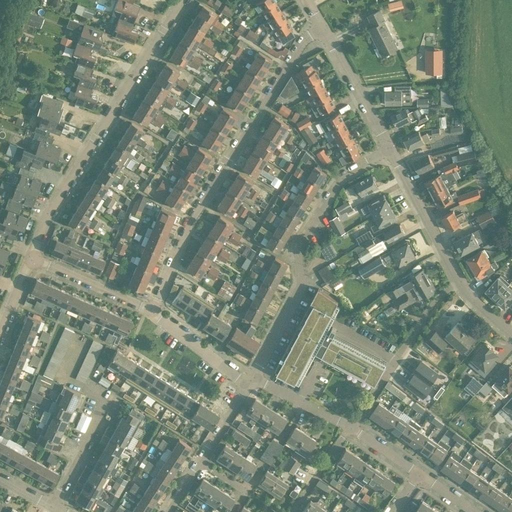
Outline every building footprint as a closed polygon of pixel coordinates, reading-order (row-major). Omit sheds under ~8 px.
[(117,0),(114,9),(112,15),(119,18),(133,23),(134,19),(137,12),(140,5),(132,3),(125,0),(117,0)] [(216,10),(221,2),(217,0),(216,0),(212,7),(216,10)] [(262,12),(275,3),(273,0),(261,0),(256,3),(262,12)] [(199,3),(198,4),(199,4),(195,10),(198,12),(197,14),(210,23),(216,13),(199,3)] [(267,20),(280,11),(275,3),(262,12),(267,20)] [(75,13),(89,18),(92,10),(78,5),(75,13)] [(221,12),(225,15),(230,8),(225,5),(221,12)] [(234,10),(230,8),(225,15),(229,17),(234,10)] [(380,10),(367,16),(373,27),(368,30),(381,56),(397,48),(384,22),(386,21),(380,10)] [(286,20),(280,11),(267,20),(262,23),(264,27),(270,24),(272,28),(286,20)] [(29,13),(25,23),(40,28),(43,18),(29,13)] [(197,14),(191,23),(205,31),(207,27),(210,30),(214,25),(210,23),(197,14)] [(131,30),(133,23),(119,18),(112,36),(133,44),(137,32),(131,30)] [(69,19),(66,27),(81,33),(77,43),(91,48),(106,53),(107,50),(100,47),(102,39),(95,36),(98,30),(94,29),(84,25),(69,19)] [(225,25),(217,20),(214,25),(219,28),(221,30),(225,25)] [(294,37),(290,30),(292,29),(286,20),(272,28),(278,38),(282,44),(294,37)] [(191,23),(186,32),(211,47),(213,43),(202,36),(205,31),(191,23)] [(240,24),(236,32),(240,34),(245,27),(240,24)] [(218,35),(221,30),(219,28),(214,25),(210,30),(218,35)] [(249,39),(254,32),(249,30),(245,37),(249,39)] [(193,49),(196,45),(207,52),(211,47),(186,32),(180,41),(193,49)] [(254,42),(258,35),(254,32),(249,39),(254,42)] [(60,42),(70,46),(72,41),(62,37),(60,42)] [(239,40),(234,49),(240,53),(243,49),(244,50),(247,45),(239,40)] [(180,41),(175,49),(200,65),(202,61),(191,53),(193,49),(180,41)] [(261,41),(259,45),(260,46),(264,48),(267,50),(269,46),(266,44),(261,41)] [(74,62),(77,63),(91,68),(96,57),(89,54),(91,48),(77,43),(73,54),(77,55),(74,62)] [(211,47),(207,52),(213,56),(216,51),(211,47)] [(182,66),(185,62),(197,70),(200,65),(175,49),(169,58),(182,66)] [(12,59),(21,62),(24,54),(15,50),(12,59)] [(253,61),(266,69),(271,61),(258,53),(253,61)] [(442,53),(427,54),(428,74),(443,73),(442,53)] [(6,67),(17,71),(20,63),(9,59),(6,67)] [(247,70),(260,78),(266,69),(253,61),(247,70)] [(225,62),(223,66),(230,70),(232,66),(225,62)] [(89,75),(91,68),(77,63),(73,74),(80,77),(77,83),(92,89),(96,77),(89,75)] [(177,83),(185,88),(188,83),(180,78),(179,79),(176,77),(179,71),(166,63),(160,72),(173,81),(176,83),(177,83)] [(227,74),(230,70),(223,66),(220,70),(227,74)] [(303,82),(306,88),(320,80),(315,71),(314,71),(310,66),(298,72),(299,73),(296,75),(300,83),(303,82)] [(242,78),(255,86),(260,78),(247,70),(242,78)] [(160,72),(155,81),(168,89),(171,84),(174,86),(176,83),(173,81),(160,72)] [(291,76),(279,95),(284,99),(298,91),(291,77),(291,76)] [(237,87),(250,95),(255,86),(242,78),(237,87)] [(320,80),(306,88),(310,96),(311,96),(324,89),(320,80)] [(149,90),(174,105),(177,100),(169,95),(168,96),(165,94),(168,89),(155,81),(149,90)] [(217,90),(219,86),(212,82),(210,86),(217,90)] [(71,101),(78,104),(92,109),(96,98),(89,95),(92,89),(77,83),(71,101)] [(177,83),(176,83),(174,86),(174,87),(182,92),(185,88),(177,83)] [(395,92),(385,92),(385,105),(410,105),(410,86),(395,86),(395,92)] [(231,95),(244,103),(250,95),(237,87),(231,95)] [(441,107),(452,107),(443,88),(440,88),(441,107)] [(312,100),(315,105),(329,98),(324,89),(311,96),(310,96),(305,99),(307,103),(312,100)] [(149,90),(144,98),(157,107),(161,110),(164,105),(171,110),(174,105),(149,90)] [(43,115),(58,120),(62,109),(53,105),(55,99),(41,94),(39,100),(41,101),(36,112),(42,115),(43,115)] [(239,112),(244,103),(231,95),(226,104),(239,112)] [(144,98),(138,107),(163,123),(166,118),(158,113),(157,114),(154,111),(157,107),(144,98)] [(311,107),(316,116),(334,106),(329,98),(315,105),(311,107)] [(201,101),(198,105),(205,109),(208,105),(201,101)] [(203,113),(205,109),(198,105),(196,109),(203,113)] [(281,114),(286,107),(282,105),(277,112),(281,114)] [(146,124),(149,120),(152,122),(152,123),(160,128),(163,123),(138,107),(133,116),(146,124)] [(286,117),(290,110),(286,107),(281,114),(286,117)] [(428,120),(425,113),(422,114),(418,108),(411,111),(408,113),(405,109),(391,115),(396,127),(414,118),(418,125),(428,120)] [(217,117),(230,126),(235,117),(223,109),(217,117)] [(294,122),(299,115),(294,113),(290,120),(294,122)] [(324,133),(329,130),(343,123),(338,114),(329,119),(328,117),(318,122),(324,133)] [(63,122),(58,120),(43,115),(42,115),(38,126),(36,125),(34,131),(39,133),(47,137),(50,131),(58,134),(63,122)] [(212,126),(225,134),(230,126),(217,117),(212,126)] [(274,117),(268,126),(286,136),(288,133),(284,130),(287,126),(274,117)] [(190,118),(185,126),(191,130),(192,128),(196,122),(190,118)] [(300,130),(310,124),(306,118),(296,123),(300,130)] [(131,122),(124,133),(132,138),(136,140),(148,148),(150,145),(151,144),(139,136),(143,130),(131,122)] [(324,133),(323,133),(328,142),(330,141),(334,139),(347,132),(343,123),(329,130),(324,133)] [(212,126),(206,134),(219,143),(221,141),(224,135),(225,134),(212,126)] [(268,126),(263,134),(276,143),(280,138),(283,140),(286,136),(268,126)] [(463,133),(462,127),(450,128),(451,135),(463,133)] [(311,131),(304,136),(307,140),(314,135),(311,131)] [(419,131),(403,139),(409,150),(430,140),(426,133),(421,136),(419,131)] [(334,139),(330,141),(332,146),(336,143),(338,148),(352,140),(347,132),(334,139)] [(53,139),(47,137),(39,133),(36,140),(39,140),(34,152),(45,156),(55,160),(59,148),(50,145),(53,139)] [(124,133),(117,145),(129,152),(131,149),(131,148),(136,140),(132,138),(124,133)] [(206,134),(201,143),(214,151),(215,150),(218,144),(219,143),(206,134)] [(258,143),(271,151),(276,143),(263,134),(258,143)] [(317,140),(314,135),(307,140),(310,144),(317,140)] [(357,149),(352,140),(338,148),(343,156),(339,158),(342,164),(358,155),(356,150),(357,149)] [(252,151),(266,160),(271,151),(258,143),(252,151)] [(14,165),(20,167),(28,170),(30,165),(40,168),(45,156),(34,152),(17,145),(12,157),(17,159),(14,165)] [(129,152),(117,145),(110,156),(122,163),(126,166),(129,160),(131,160),(132,159),(138,163),(140,160),(134,156),(134,155),(129,152)] [(181,150),(190,155),(192,150),(184,145),(181,150)] [(448,149),(433,153),(434,157),(442,155),(449,153),(458,151),(457,147),(448,149)] [(191,153),(189,156),(192,158),(205,166),(211,157),(198,149),(194,155),(191,153)] [(284,153),(277,149),(274,153),(281,157),(284,153)] [(187,159),(190,155),(181,150),(178,154),(187,159)] [(316,154),(317,156),(320,160),(327,156),(323,150),(316,154)] [(247,160),(260,168),(266,160),(252,151),(247,160)] [(459,165),(476,160),(474,151),(457,156),(459,165)] [(419,174),(434,167),(428,155),(414,162),(419,174)] [(110,156),(103,167),(115,174),(120,178),(122,174),(123,173),(117,170),(122,163),(110,156)] [(190,161),(186,166),(200,175),(205,166),(192,158),(189,156),(187,159),(190,161)] [(323,165),(330,160),(327,156),(320,160),(323,165)] [(242,168),(255,177),(260,168),(247,160),(242,168)] [(287,161),(283,167),(288,171),(292,164),(287,161)] [(173,163),(170,167),(178,173),(181,168),(173,163)] [(440,174),(426,181),(429,187),(428,189),(431,195),(447,187),(446,187),(458,181),(453,172),(454,172),(459,170),(456,163),(450,165),(438,170),(440,174)] [(304,171),(302,175),(319,185),(325,174),(326,173),(321,170),(322,168),(318,164),(316,167),(314,166),(314,167),(311,172),(306,168),(304,171)] [(180,169),(178,173),(181,175),(194,183),(200,175),(186,166),(183,172),(180,169)] [(266,166),(264,170),(271,175),(273,171),(273,170),(266,166)] [(34,172),(28,170),(20,167),(17,174),(19,175),(15,185),(36,193),(41,182),(32,178),(34,172)] [(115,174),(103,167),(96,178),(108,185),(115,174)] [(175,177),(178,173),(170,167),(167,172),(175,177)] [(298,167),(295,171),(302,175),(304,171),(298,167)] [(474,178),(486,175),(483,168),(476,171),(477,173),(473,175),(474,178)] [(179,178),(175,184),(188,192),(194,183),(181,175),(178,173),(176,176),(179,178)] [(238,173),(233,182),(246,191),(249,192),(252,189),(249,187),(252,182),(238,173)] [(300,178),(299,180),(304,183),(300,189),(312,196),(318,185),(319,185),(302,175),(300,178)] [(359,190),(355,192),(358,198),(362,196),(362,197),(378,188),(371,176),(356,185),(359,190)] [(108,185),(96,178),(89,189),(101,196),(108,185)] [(124,186),(127,182),(120,178),(117,182),(124,186)] [(162,180),(159,185),(168,190),(171,185),(162,180)] [(227,191),(241,199),(246,191),(233,182),(227,191)] [(168,190),(167,191),(170,192),(183,201),(188,192),(175,184),(172,189),(169,188),(168,190)] [(32,206),(36,193),(15,185),(11,198),(9,197),(6,203),(21,208),(23,202),(32,206)] [(165,195),(168,190),(159,185),(156,190),(165,195)] [(457,197),(457,196),(455,192),(450,194),(447,187),(431,195),(434,201),(436,201),(439,206),(453,199),(457,197)] [(101,196),(89,189),(82,200),(94,207),(101,196)] [(296,196),(293,200),(305,207),(312,196),(300,189),(296,196)] [(457,196),(457,197),(460,204),(481,197),(478,189),(457,196)] [(222,199),(236,208),(241,199),(227,191),(222,199)] [(177,210),(183,201),(170,192),(164,201),(177,210)] [(134,203),(132,209),(141,212),(141,211),(142,212),(147,198),(141,194),(134,203)] [(108,196),(106,199),(113,204),(115,200),(108,196)] [(375,217),(391,208),(384,196),(361,209),(364,214),(371,210),(375,217)] [(286,200),(284,202),(290,205),(286,212),(298,219),(305,207),(293,200),(288,197),(286,201),(286,200)] [(111,208),(113,204),(106,199),(103,203),(111,208)] [(230,216),(236,208),(222,199),(216,208),(230,216)] [(94,207),(82,200),(75,211),(87,219),(94,207)] [(488,204),(492,210),(500,206),(497,200),(488,204)] [(339,216),(344,213),(352,208),(348,201),(335,208),(339,216)] [(21,208),(6,203),(4,209),(1,207),(0,209),(0,220),(18,227),(23,229),(27,218),(18,215),(21,208)] [(500,206),(492,210),(490,211),(493,216),(502,211),(500,206)] [(378,223),(371,227),(374,232),(381,228),(397,220),(391,208),(375,217),(378,223)] [(139,217),(141,212),(132,209),(130,213),(139,217)] [(156,219),(170,224),(174,215),(160,209),(156,219)] [(248,209),(246,213),(250,216),(254,218),(257,220),(259,217),(255,215),(253,212),(248,209)] [(480,223),(493,216),(490,211),(490,210),(477,216),(480,223)] [(79,230),(87,219),(75,211),(68,223),(79,230)] [(270,211),(267,215),(274,220),(277,216),(270,211)] [(453,211),(442,217),(449,230),(460,224),(460,223),(466,220),(463,214),(456,217),(453,211)] [(291,230),(298,219),(286,212),(279,223),(291,230)] [(345,232),(336,216),(329,220),(338,236),(345,232)] [(493,216),(480,223),(483,228),(495,222),(493,216)] [(214,226),(227,234),(232,225),(219,217),(214,226)] [(251,229),(255,222),(247,217),(243,224),(251,229)] [(94,218),(91,222),(99,226),(101,222),(94,218)] [(128,218),(126,222),(135,226),(137,221),(128,218)] [(152,228),(166,234),(170,224),(156,219),(152,228)] [(18,227),(2,221),(0,220),(0,240),(1,241),(3,236),(13,239),(18,227)] [(97,230),(99,226),(91,222),(89,226),(97,230)] [(126,222),(124,227),(133,231),(135,226),(126,222)] [(284,241),(291,230),(279,223),(273,234),(284,241)] [(214,226),(208,235),(221,243),(225,237),(228,239),(230,236),(227,234),(214,226)] [(264,236),(269,239),(266,245),(277,253),(284,241),(273,234),(261,226),(258,230),(265,234),(264,236)] [(375,238),(373,239),(376,244),(382,240),(386,238),(388,242),(404,234),(400,226),(385,234),(384,231),(374,236),(375,238)] [(131,235),(133,231),(124,227),(122,232),(131,235)] [(148,238),(162,244),(166,234),(152,228),(148,238)] [(461,252),(461,253),(478,245),(475,238),(482,234),(479,229),(472,233),(472,232),(455,241),(458,246),(456,247),(459,253),(461,252)] [(63,257),(74,232),(70,230),(67,237),(65,236),(63,243),(52,238),(49,245),(53,247),(51,252),(63,257)] [(233,231),(230,236),(238,241),(242,236),(233,231)] [(372,238),(373,237),(369,231),(356,239),(359,245),(364,242),(372,238)] [(75,263),(82,246),(75,243),(75,241),(78,234),(74,232),(63,257),(75,263)] [(122,232),(120,236),(129,240),(131,235),(122,232)] [(216,252),(221,243),(208,235),(203,243),(216,252)] [(236,246),(238,241),(230,236),(228,239),(227,241),(236,246)] [(144,247),(158,253),(162,244),(148,238),(144,247)] [(372,238),(364,242),(367,248),(368,249),(376,244),(373,239),(372,238)] [(0,248),(0,244),(1,241),(0,240),(0,260),(4,262),(8,251),(0,248)] [(376,244),(368,249),(372,257),(387,248),(382,240),(376,244)] [(118,241),(116,246),(125,250),(127,245),(118,241)] [(401,248),(394,252),(392,249),(380,256),(359,268),(365,278),(386,267),(384,265),(396,258),(400,265),(415,257),(414,256),(416,255),(413,249),(411,250),(407,242),(400,246),(401,248)] [(197,252),(210,260),(216,252),(203,243),(197,252)] [(331,243),(322,248),(327,260),(337,255),(331,243)] [(75,263),(87,268),(93,255),(88,253),(89,249),(82,246),(75,263)] [(114,251),(123,255),(125,250),(116,246),(114,251)] [(140,257),(154,263),(158,253),(144,247),(140,257)] [(367,248),(358,254),(363,262),(372,257),(368,249),(367,248)] [(227,259),(230,254),(222,249),(219,253),(227,259)] [(482,250),(468,259),(475,272),(473,273),(477,279),(488,272),(488,273),(494,270),(494,269),(498,267),(495,261),(494,261),(491,264),(487,257),(489,256),(484,249),(482,251),(482,250)] [(495,252),(490,255),(494,261),(495,261),(504,255),(501,250),(496,253),(495,252)] [(205,269),(205,268),(210,260),(197,252),(192,261),(205,269)] [(225,263),(227,259),(219,253),(216,257),(225,263)] [(105,260),(93,255),(87,268),(100,273),(105,260)] [(136,266),(150,272),(154,263),(140,257),(136,266)] [(268,270),(280,276),(286,265),(274,258),(268,270)] [(255,263),(263,267),(265,263),(257,259),(255,263)] [(117,269),(119,264),(110,261),(108,265),(117,269)] [(208,271),(208,270),(205,268),(205,269),(192,261),(186,270),(199,278),(203,272),(206,274),(205,276),(214,281),(216,276),(208,271)] [(418,263),(411,269),(413,272),(421,268),(418,263)] [(113,279),(117,269),(108,265),(104,275),(113,279)] [(208,271),(216,276),(220,271),(211,265),(208,270),(208,271)] [(132,275),(146,281),(150,272),(136,266),(132,275)] [(321,276),(330,271),(327,266),(318,271),(321,276)] [(262,281),(274,288),(280,276),(268,270),(262,281)] [(403,292),(428,278),(423,270),(409,277),(409,278),(403,281),(405,283),(400,286),(389,293),(392,299),(403,292)] [(252,271),(249,275),(257,279),(259,275),(252,271)] [(330,271),(321,276),(325,283),(335,277),(331,271),(330,271)] [(146,281),(132,275),(128,285),(142,291),(146,281)] [(238,284),(240,279),(241,279),(235,275),(230,283),(236,287),(238,284)] [(255,283),(257,279),(249,275),(247,279),(255,283)] [(496,299),(507,286),(508,285),(498,277),(486,291),(487,291),(486,293),(491,297),(492,296),(493,296),(496,299)] [(405,294),(393,301),(398,310),(415,301),(413,298),(419,295),(422,300),(432,294),(431,294),(435,291),(428,278),(403,292),(405,294)] [(42,297),(48,284),(36,279),(30,292),(42,297)] [(224,281),(217,294),(229,301),(236,288),(224,281)] [(256,293),(268,300),(274,288),(262,281),(256,293)] [(511,308),(511,285),(510,283),(508,285),(507,286),(496,299),(499,302),(498,304),(503,308),(504,307),(506,308),(508,305),(511,308)] [(42,297),(54,302),(60,290),(48,284),(42,297)] [(320,359),(328,363),(373,386),(386,366),(385,365),(387,362),(334,334),(336,330),(332,327),(329,332),(327,331),(338,309),(335,308),(339,300),(318,289),(275,370),(296,382),(296,381),(300,383),(316,352),(322,355),(320,359)] [(66,308),(72,295),(60,290),(54,302),(66,308)] [(183,310),(191,296),(181,290),(172,303),(183,310)] [(249,305),(262,311),(268,300),(256,293),(249,305)] [(237,298),(245,302),(247,298),(239,294),(237,298)] [(79,313),(84,300),(72,295),(66,308),(79,313)] [(202,303),(191,296),(183,310),(193,317),(202,303)] [(243,306),(245,302),(237,298),(235,302),(243,306)] [(91,318),(96,306),(84,300),(79,313),(91,318)] [(213,310),(202,303),(193,317),(204,323),(211,313),(213,310)] [(225,304),(220,312),(224,314),(229,306),(225,304)] [(262,311),(249,305),(243,316),(255,323),(262,311)] [(103,324),(109,311),(96,306),(91,318),(103,324)] [(114,329),(120,316),(109,311),(103,324),(114,329)] [(221,319),(211,313),(204,323),(202,327),(212,333),(221,319)] [(35,332),(40,320),(39,320),(32,317),(27,315),(22,327),(35,332)] [(132,322),(120,316),(114,329),(115,329),(112,335),(112,334),(109,342),(113,344),(113,342),(117,344),(122,332),(127,334),(132,322)] [(231,326),(221,319),(212,333),(222,339),(231,326)] [(436,331),(426,341),(438,352),(447,342),(450,339),(463,351),(464,350),(467,354),(472,348),(469,344),(477,336),(469,329),(467,331),(458,323),(443,339),(436,331)] [(225,343),(237,350),(252,326),(250,325),(245,333),(236,327),(225,343)] [(255,328),(252,326),(237,350),(248,358),(258,342),(249,336),(255,328)] [(30,344),(35,332),(22,327),(17,339),(30,344)] [(72,337),(74,332),(65,328),(62,333),(72,337)] [(70,342),(72,337),(62,333),(60,337),(70,342)] [(68,346),(70,342),(60,337),(58,342),(68,346)] [(25,356),(30,344),(17,339),(12,351),(25,356)] [(100,350),(102,345),(93,341),(90,345),(100,350)] [(65,351),(68,346),(58,342),(56,347),(65,351)] [(476,354),(468,363),(482,376),(492,366),(489,363),(496,356),(491,351),(492,350),(486,344),(481,348),(480,347),(475,353),(476,354)] [(98,354),(100,350),(90,345),(88,350),(98,354)] [(63,356),(65,351),(56,347),(54,351),(63,356)] [(95,359),(98,354),(88,350),(86,355),(95,359)] [(108,364),(117,370),(126,356),(116,350),(108,364)] [(20,369),(25,356),(12,351),(7,363),(20,369)] [(61,361),(63,356),(54,351),(52,356),(61,361)] [(93,364),(95,359),(86,355),(84,360),(93,364)] [(59,365),(61,361),(52,356),(49,361),(59,365)] [(136,363),(126,356),(117,370),(114,375),(117,376),(119,376),(121,372),(127,376),(135,363),(136,363)] [(91,369),(93,364),(84,360),(82,364),(91,369)] [(57,370),(59,365),(49,361),(47,366),(57,370)] [(422,361),(413,373),(415,374),(430,385),(439,374),(422,361)] [(15,381),(20,369),(7,363),(2,376),(15,381)] [(146,370),(135,363),(127,376),(126,377),(137,384),(146,370)] [(89,373),(91,369),(82,364),(79,369),(89,373)] [(55,375),(57,370),(47,366),(45,370),(55,375)] [(504,396),(511,386),(511,368),(510,366),(497,380),(497,381),(493,385),(504,396)] [(87,378),(89,373),(79,369),(77,374),(87,378)] [(53,379),(55,375),(45,370),(43,375),(53,379)] [(146,370),(137,384),(148,391),(157,377),(146,370)] [(54,389),(57,383),(38,374),(35,380),(54,389)] [(84,383),(87,378),(77,374),(75,379),(84,383)] [(415,374),(406,385),(422,398),(432,387),(430,385),(415,374)] [(0,389),(10,394),(15,381),(2,376),(0,381),(0,389)] [(107,386),(110,381),(101,376),(98,381),(107,386)] [(159,397),(167,384),(157,377),(148,391),(159,397)] [(468,383),(464,388),(473,396),(483,385),(478,380),(472,387),(468,383)] [(484,397),(492,388),(486,382),(478,391),(484,397)] [(116,392),(120,387),(113,383),(110,388),(116,392)] [(178,390),(167,384),(159,397),(169,404),(178,390)] [(63,385),(55,402),(72,410),(80,393),(63,385)] [(398,396),(401,392),(392,385),(389,389),(398,396)] [(0,403),(5,405),(10,394),(0,389),(0,403)] [(189,397),(178,390),(169,404),(180,411),(189,397)] [(32,391),(29,398),(34,401),(37,394),(32,391)] [(403,400),(406,395),(401,392),(398,396),(403,400)] [(511,395),(501,407),(508,413),(511,408),(511,395)] [(199,404),(189,397),(180,411),(190,418),(191,417),(199,404)] [(257,419),(265,406),(255,399),(246,413),(252,417),(249,422),(254,424),(257,419)] [(417,411),(420,406),(411,399),(408,403),(417,411)] [(29,411),(32,405),(27,402),(24,409),(29,411)] [(67,420),(72,410),(55,402),(53,406),(56,408),(53,414),(67,420)] [(191,417),(201,423),(210,409),(200,403),(199,404),(191,417)] [(381,422),(389,409),(379,403),(371,415),(381,422)] [(267,426),(276,413),(265,406),(257,419),(262,423),(260,426),(264,429),(267,426)] [(389,409),(381,422),(391,428),(399,416),(394,412),(396,408),(392,406),(389,409)] [(134,432),(144,415),(141,413),(132,407),(125,418),(122,416),(116,427),(125,432),(132,436),(134,433),(134,432)] [(219,415),(210,409),(201,423),(210,429),(219,415)] [(44,410),(39,420),(45,423),(62,431),(67,420),(53,414),(50,413),(44,410)] [(276,413),(267,426),(277,433),(286,420),(276,413)] [(400,435),(409,423),(408,422),(399,416),(391,428),(400,435)] [(409,423),(400,435),(410,442),(419,429),(421,426),(411,419),(408,422),(409,423)] [(247,434),(251,429),(241,422),(237,428),(247,434)] [(57,442),(62,431),(45,423),(44,427),(43,427),(37,441),(50,447),(53,441),(57,442)] [(130,440),(132,436),(116,427),(110,437),(125,446),(126,447),(130,440)] [(163,427),(159,433),(164,436),(168,430),(163,427)] [(297,448),(305,434),(295,428),(286,441),(296,447),(297,448)] [(251,429),(247,434),(252,437),(256,432),(251,429)] [(420,449),(429,436),(419,429),(410,442),(420,449)] [(242,443),(245,437),(235,431),(231,436),(242,443)] [(452,437),(457,441),(460,436),(455,432),(452,437)] [(315,441),(305,434),(297,448),(296,447),(294,450),(305,457),(307,454),(315,441)] [(429,436),(420,449),(430,455),(438,442),(429,436)] [(465,440),(460,436),(457,441),(454,444),(459,448),(465,440)] [(110,437),(104,448),(120,457),(121,457),(127,460),(129,456),(122,452),(125,446),(110,437)] [(247,446),(250,441),(245,437),(242,443),(247,446)] [(162,439),(159,443),(167,448),(169,444),(162,439)] [(183,458),(190,447),(179,439),(171,450),(183,458)] [(272,452),(278,443),(273,439),(266,449),(272,452)] [(438,442),(430,455),(439,462),(448,449),(450,446),(440,439),(438,442)] [(23,447),(27,449),(31,442),(27,440),(23,447)] [(144,449),(147,444),(140,441),(137,446),(144,449)] [(1,442),(0,444),(0,457),(6,460),(13,448),(1,442)] [(35,444),(31,442),(27,449),(31,452),(35,444)] [(164,451),(167,448),(159,443),(157,446),(164,451)] [(277,456),(283,446),(278,443),(272,452),(277,456)] [(227,465),(236,452),(225,445),(217,459),(227,465)] [(13,448),(6,460),(17,467),(24,455),(13,448)] [(114,468),(120,457),(104,448),(98,458),(112,466),(111,466),(114,468)] [(346,468),(355,455),(345,448),(336,461),(346,468)] [(265,462),(272,452),(266,449),(260,458),(265,462)] [(473,454),(478,458),(482,452),(477,449),(473,454)] [(176,469),(183,458),(171,450),(164,461),(176,469)] [(452,474),(464,458),(453,451),(451,455),(442,467),(452,474)] [(246,459),(245,459),(236,452),(227,465),(237,472),(246,459)] [(271,466),(277,456),(272,452),(265,462),(271,466)] [(483,461),(486,456),(482,452),(478,458),(483,461)] [(248,454),(245,459),(246,459),(237,472),(247,479),(256,465),(250,461),(252,457),(248,454)] [(24,455),(17,467),(29,473),(36,461),(24,455)] [(356,475),(365,462),(355,455),(346,468),(356,475)] [(131,456),(128,461),(134,465),(137,460),(131,456)] [(287,462),(297,469),(300,463),(290,457),(287,462)] [(108,472),(111,466),(112,466),(98,458),(92,469),(109,478),(111,474),(108,472)] [(452,474),(462,481),(471,469),(470,468),(473,464),(464,458),(452,474)] [(36,461),(29,473),(40,480),(47,468),(36,461)] [(134,465),(128,461),(125,466),(131,469),(134,465)] [(148,461),(146,465),(153,469),(155,466),(148,461)] [(176,469),(164,461),(157,472),(169,480),(176,469)] [(293,474),(297,469),(287,462),(283,468),(293,474)] [(362,486),(365,482),(366,482),(374,469),(365,462),(356,475),(353,480),(362,486)] [(150,473),(153,469),(146,465),(143,468),(150,473)] [(59,474),(47,468),(40,480),(52,486),(59,474)] [(92,469),(86,479),(100,486),(103,488),(107,482),(109,478),(92,469)] [(375,489),(384,476),(374,469),(366,482),(375,489)] [(472,488),(480,475),(471,469),(462,481),(472,488)] [(269,490),(277,478),(267,471),(258,484),(269,490)] [(169,480),(157,472),(150,483),(162,491),(169,480)] [(481,495),(490,482),(480,475),(472,488),(481,495)] [(384,476),(375,489),(385,496),(394,483),(384,476)] [(279,497),(288,484),(277,478),(269,490),(279,497)] [(96,493),(100,486),(86,479),(80,489),(97,499),(99,495),(96,493)] [(203,479),(194,493),(200,497),(194,506),(199,509),(205,500),(214,486),(203,479)] [(491,501),(499,489),(490,482),(481,495),(491,501)] [(133,483),(131,486),(138,491),(141,487),(133,483)] [(162,491),(150,483),(142,495),(154,502),(162,491)] [(136,495),(138,491),(131,486),(129,490),(136,495)] [(215,507),(224,493),(214,486),(205,500),(215,507)] [(114,488),(111,493),(118,496),(120,492),(114,488)] [(80,489),(74,500),(91,509),(95,502),(105,507),(101,511),(108,511),(112,506),(107,503),(98,499),(97,499),(80,489)] [(500,508),(509,495),(499,489),(491,501),(500,508)] [(288,496),(294,499),(298,494),(294,491),(291,491),(288,496)] [(511,491),(511,492),(509,495),(500,508),(506,511),(511,511),(511,491)] [(118,496),(111,493),(107,500),(113,504),(118,496)] [(223,511),(225,511),(234,499),(224,493),(215,507),(223,511)] [(136,505),(145,511),(147,511),(154,502),(142,495),(136,505)] [(316,511),(323,502),(319,499),(316,504),(310,500),(301,511),(316,511)] [(412,501),(404,511),(412,511),(417,505),(412,501)] [(419,506),(415,511),(429,511),(432,508),(422,501),(419,506)] [(185,508),(191,511),(196,511),(199,509),(194,506),(189,502),(185,508)] [(316,511),(328,511),(325,510),(328,505),(323,502),(316,511)]
